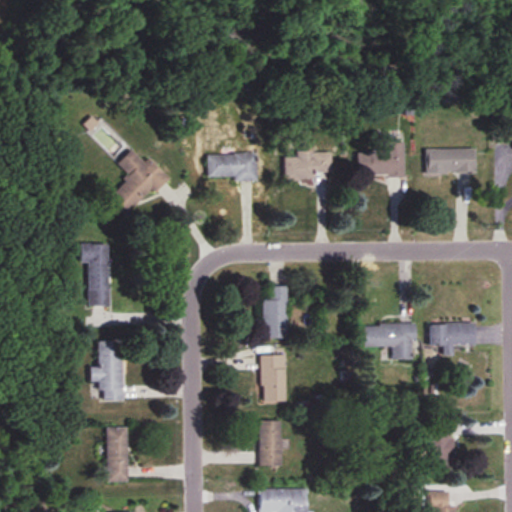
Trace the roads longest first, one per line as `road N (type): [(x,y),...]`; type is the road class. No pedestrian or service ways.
road 1 (residential): [(511,248),(258,247),(207,255)]
road 2 (residential): [(189,511),(188,286),(207,255)]
